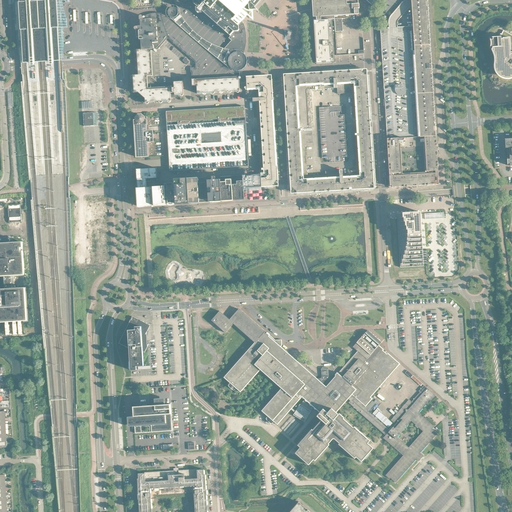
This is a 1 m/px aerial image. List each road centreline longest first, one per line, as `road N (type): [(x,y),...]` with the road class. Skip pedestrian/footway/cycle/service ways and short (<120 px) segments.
road 1 (residential): [(164,176),(253,170),(244,100),(161,108),(165,161)]
road 2 (residential): [(132,210),(383,195)]
road 3 (secondary): [(471,298),(503,511)]
road 4 (tertiary): [(383,195),(372,39),(392,0)]
road 5 (unknown): [(391,109),(389,42),(406,42),(412,129),(408,138),(393,136)]
road 6 (secondary): [(511,455),(483,296)]
road 7 (secondary): [(107,304),(95,335),(101,460)]
road 8 (secondary): [(16,65),(73,68),(81,166)]
road 9 (secondary): [(117,460),(109,336),(118,308)]
road 10 (unknown): [(172,136),(238,133),(239,153),(173,157)]
road 11 (secondary): [(479,272),(471,124)]
road 12 (tertiary): [(386,287),(246,296)]
road 13 (secondary): [(81,166),(86,262),(105,287)]
